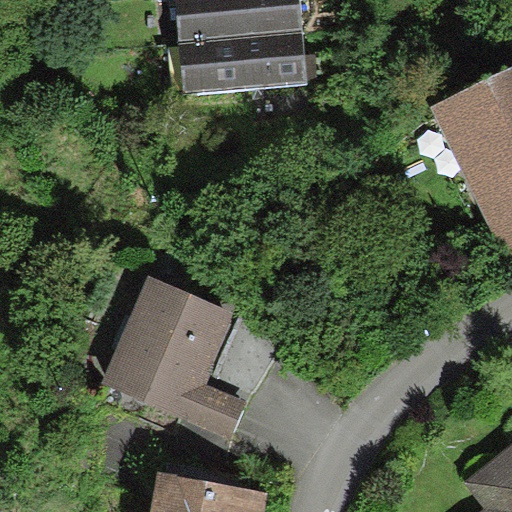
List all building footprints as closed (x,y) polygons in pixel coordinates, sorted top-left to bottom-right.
[(300,0),(174,0),(183,94),(308,83),(300,0)] [(511,101),(445,133),(507,266),(511,263),(511,101)] [(214,295),(139,267),(97,379),(217,425),(231,391),(184,373),(214,295)] [(511,511),(511,434),(466,470),(488,498),(470,511),(511,511)] [(239,511),(247,480),(148,458),(135,511),(239,511)]
